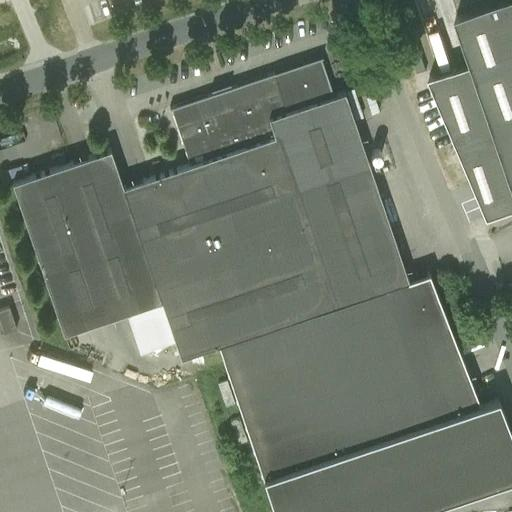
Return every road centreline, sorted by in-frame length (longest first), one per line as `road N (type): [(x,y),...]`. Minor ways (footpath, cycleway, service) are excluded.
road 1 (unclassified): [(511,361),(358,0)]
road 2 (unclassified): [(0,92),(280,0)]
